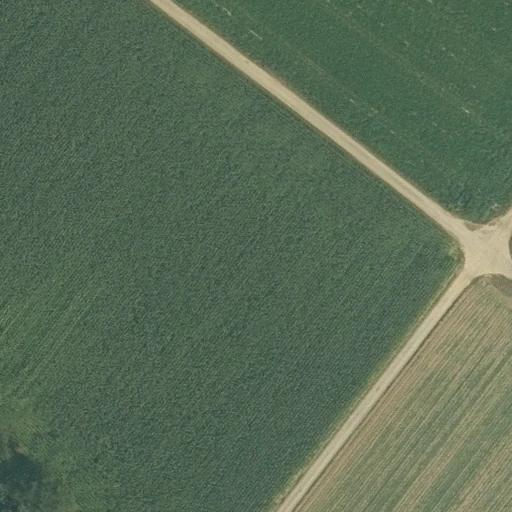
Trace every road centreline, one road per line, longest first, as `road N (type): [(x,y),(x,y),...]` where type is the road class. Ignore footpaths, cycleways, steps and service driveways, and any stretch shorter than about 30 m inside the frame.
road 1 (track): [(155,0),(511,273)]
road 2 (track): [(285,511),(511,217)]
